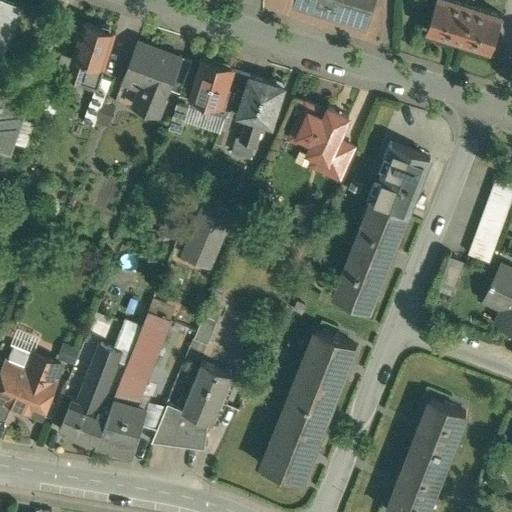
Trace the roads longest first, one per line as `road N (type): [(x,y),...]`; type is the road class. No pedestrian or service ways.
road 1 (residential): [(146,0),(482,103)]
road 2 (residential): [(482,103),(397,327)]
road 3 (residential): [(232,511),(0,465)]
road 4 (residential): [(397,327),(320,511)]
road 5 (residential): [(397,327),(511,371)]
